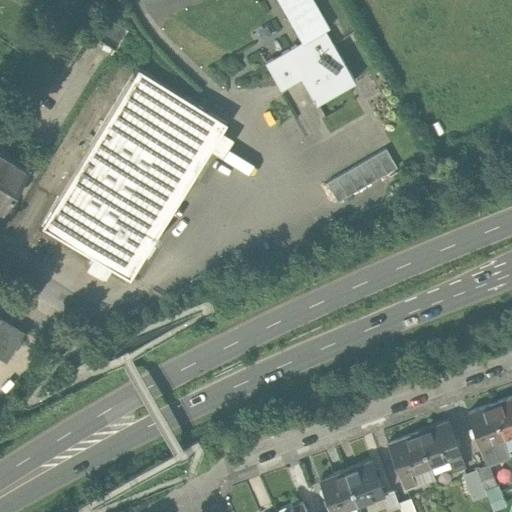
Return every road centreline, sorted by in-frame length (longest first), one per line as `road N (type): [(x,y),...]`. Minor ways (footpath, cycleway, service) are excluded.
road 1 (primary): [(511,222),(313,308),(129,403),(0,495)]
road 2 (primary): [(0,498),(326,349),(511,275)]
road 3 (residential): [(209,508),(197,490),(230,467),(511,358)]
